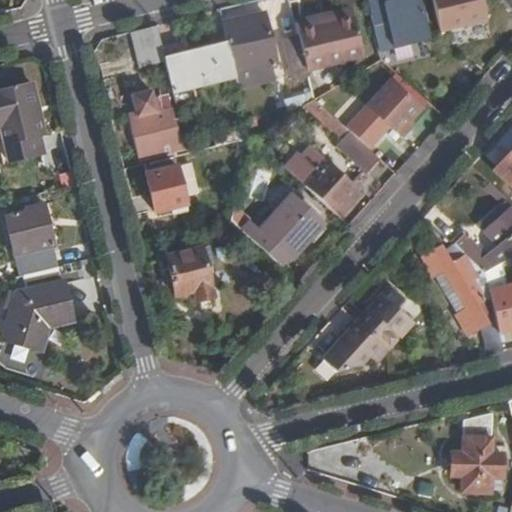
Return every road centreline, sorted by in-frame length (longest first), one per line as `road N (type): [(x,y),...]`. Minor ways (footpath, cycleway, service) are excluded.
road 1 (residential): [(221,405),(511,82)]
road 2 (residential): [(61,23),(151,390)]
road 3 (residential): [(511,376),(244,443)]
